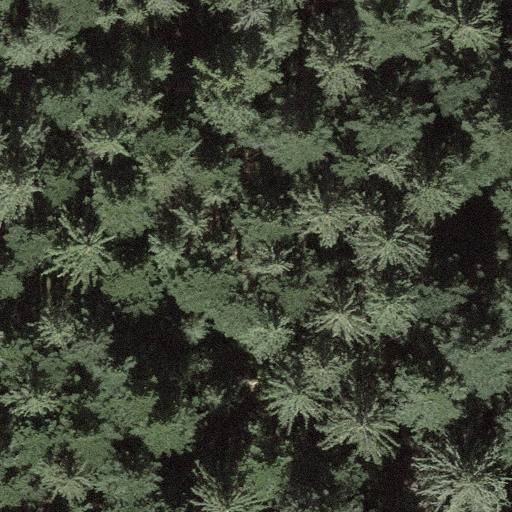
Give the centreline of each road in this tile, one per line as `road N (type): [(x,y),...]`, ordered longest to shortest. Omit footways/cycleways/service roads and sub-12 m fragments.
road 1 (track): [(324,308),(338,0)]
road 2 (track): [(324,308),(344,511)]
road 3 (track): [(511,234),(324,308)]
